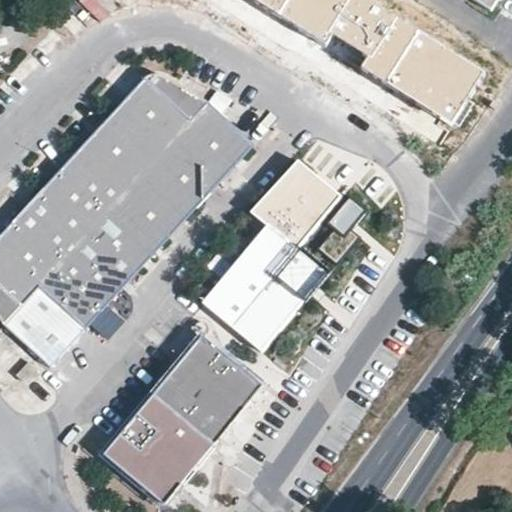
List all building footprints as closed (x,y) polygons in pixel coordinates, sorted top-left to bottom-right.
[(483,71),(367,0),(254,0),(325,45),(331,35),(366,56),(360,66),(451,122),(483,71)] [(166,76),(156,74),(0,244),(0,307),(10,324),(57,366),(259,146),(214,104),(166,76)] [(202,303),(263,354),(330,273),(300,248),(344,196),(298,157),(252,212),(267,225),(202,303)] [(363,210),(349,199),(329,223),(335,229),(319,249),(336,263),(357,238),(347,229),(363,210)] [(211,341),(157,399),(215,452),(269,394),(211,341)] [(34,364),(23,377),(29,382),(41,369),(34,364)] [(215,452),(157,399),(112,448),(172,499),(215,452)]
